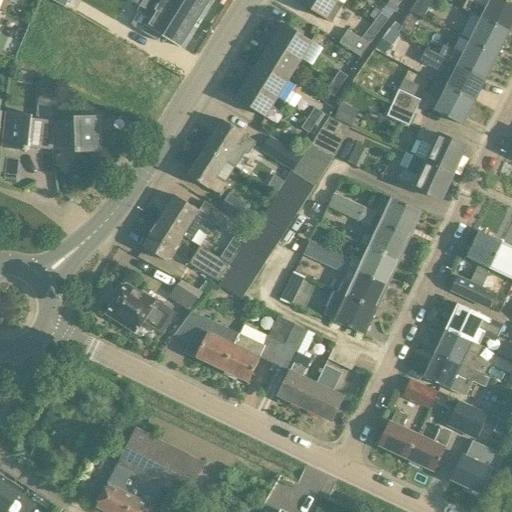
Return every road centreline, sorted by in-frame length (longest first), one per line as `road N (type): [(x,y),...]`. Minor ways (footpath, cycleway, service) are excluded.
road 1 (residential): [(511,115),(340,469)]
road 2 (unclassified): [(38,281),(103,225),(250,0)]
road 3 (residential): [(340,469),(43,324)]
